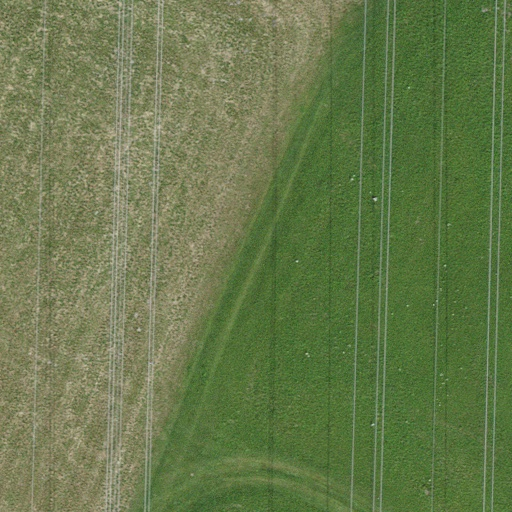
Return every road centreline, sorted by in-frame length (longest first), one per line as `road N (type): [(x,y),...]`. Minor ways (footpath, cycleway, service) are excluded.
road 1 (track): [(391,0),(246,346),(221,426),(230,461)]
road 2 (track): [(187,511),(210,468),(256,459),(284,465),(366,511)]
